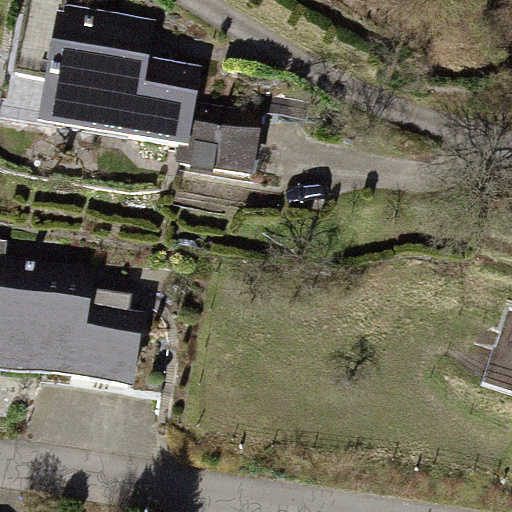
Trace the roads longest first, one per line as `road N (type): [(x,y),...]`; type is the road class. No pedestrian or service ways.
road 1 (residential): [(334,511),(0,462)]
road 2 (residential): [(511,148),(451,143),(228,0)]
